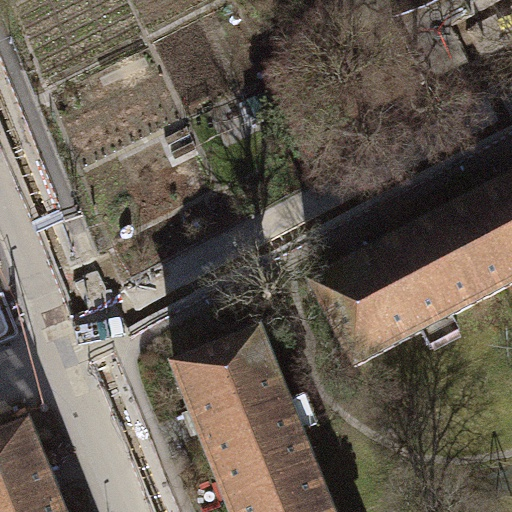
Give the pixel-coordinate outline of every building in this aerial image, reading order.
[(484,301),(511,286),(511,184),(442,221),(484,301)] [(356,368),(484,301),(442,221),(314,288),(356,368)] [(175,370),(229,505),(313,472),(259,337),(175,370)] [(0,440),(0,511),(59,511),(27,430),(0,440)] [(329,511),(313,472),(229,505),(231,511),(329,511)]
